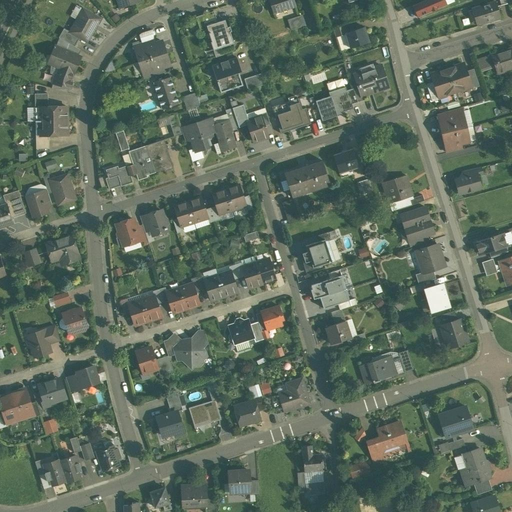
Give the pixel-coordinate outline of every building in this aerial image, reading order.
[(117,0),(120,8),(140,2),(139,0),(117,0)] [(292,0),(269,0),(274,13),(295,6),(292,0)] [(447,5),(445,0),(427,0),(413,6),(417,16),(447,5)] [(260,3),(252,6),(255,13),(263,10),(260,3)] [(495,3),(473,10),(478,25),(500,18),(495,3)] [(70,32),(79,38),(87,42),(100,19),(78,6),(72,17),(77,20),(70,32)] [(214,12),(196,18),(201,33),(202,33),(207,31),(206,27),(217,23),(214,12)] [(302,15),(292,18),(296,28),(306,25),(302,15)] [(292,18),(287,20),(291,30),(296,28),(292,18)] [(227,28),(225,20),(217,23),(206,27),(207,31),(213,50),(234,44),(230,32),(231,32),(230,27),(227,28)] [(344,26),(333,29),(336,37),(346,34),(345,33),(346,33),(344,26)] [(346,33),(345,33),(346,34),(350,48),(369,42),(364,27),(346,33)] [(79,38),(70,32),(64,28),(59,38),(69,43),(74,46),(79,38)] [(141,41),(154,38),(152,29),(139,33),(141,41)] [(145,41),(133,45),(135,51),(147,47),(145,41)] [(74,46),(69,43),(66,51),(78,56),(80,50),(74,46)] [(147,47),(135,51),(135,52),(137,51),(141,61),(165,54),(161,43),(147,47)] [(66,51),(55,46),(48,63),(60,68),(57,75),(55,74),(53,83),(70,88),(72,82),(70,79),(73,74),(73,73),(78,61),(76,60),(78,56),(66,51)] [(511,49),(492,56),(496,67),(498,73),(511,68),(511,49)] [(165,54),(141,61),(144,72),(142,73),(154,69),(168,65),(165,54)] [(492,56),(477,61),(481,72),(496,67),(492,56)] [(228,61),(220,63),(212,66),(220,90),(227,88),(228,91),(243,86),(239,75),(238,73),(241,72),(237,57),(228,60),(228,61)] [(463,64),(431,74),(434,82),(439,98),(440,98),(471,88),(471,87),(466,71),(463,64)] [(381,65),(354,74),(358,87),(362,96),(388,87),(381,65)] [(154,69),(142,73),(144,79),(156,75),(154,69)] [(474,69),(466,71),(471,87),(471,88),(471,89),(479,86),(474,69)] [(261,74),(244,79),(247,90),(264,85),(261,74)] [(170,77),(153,83),(162,109),(178,104),(170,77)] [(439,98),(434,82),(426,84),(432,102),(440,99),(440,98),(439,98)] [(53,83),(52,88),(67,93),(68,87),(53,83)] [(358,87),(353,89),(357,102),(364,100),(362,96),(358,87)] [(353,89),(346,91),(347,93),(348,93),(351,104),(357,102),(353,89)] [(476,102),(483,100),(480,92),(474,94),(476,102)] [(196,93),(182,97),(187,110),(200,106),(196,93)] [(347,93),(331,99),(330,97),(316,101),(322,121),(337,116),(336,114),(353,108),(351,104),(348,93),(347,93)] [(48,94),(35,94),(35,107),(48,107),(48,94)] [(281,134),(314,123),(308,107),(302,109),(298,99),(272,108),(281,134)] [(502,111),(510,109),(508,101),(500,103),(502,111)] [(234,115),(238,127),(239,128),(248,125),(247,121),(248,120),(243,105),(232,108),(234,115)] [(48,107),(35,107),(35,122),(67,121),(67,107),(48,107)] [(461,107),(453,110),(455,116),(463,114),(461,107)] [(232,108),(225,110),(227,117),(234,115),(232,108)] [(453,110),(438,114),(439,120),(455,116),(453,110)] [(266,112),(260,115),(260,116),(261,116),(264,126),(270,124),(266,112)] [(337,114),(339,123),(345,122),(343,113),(337,114)] [(176,114),(167,117),(170,125),(174,137),(183,134),(181,129),(176,114)] [(463,114),(455,116),(439,120),(442,133),(466,128),(463,114)] [(234,115),(227,117),(228,120),(229,120),(232,129),(238,127),(234,115)] [(248,120),(247,121),(248,125),(254,142),(268,138),(264,126),(261,116),(260,116),(248,120)] [(167,117),(157,120),(159,128),(170,125),(167,117)] [(211,118),(187,127),(191,138),(195,152),(206,149),(202,137),(216,133),(213,125),(211,118)] [(213,125),(216,133),(219,143),(218,143),(221,153),(236,147),(230,130),(232,129),(229,120),(228,120),(213,125)] [(67,121),(35,122),(36,136),(49,135),(68,135),(67,121)] [(187,127),(181,129),(183,134),(185,140),(191,138),(187,127)] [(466,128),(442,133),(446,147),(461,143),(469,141),(466,128)] [(49,135),(36,136),(36,149),(49,149),(49,135)] [(125,136),(117,138),(121,151),(129,148),(125,136)] [(164,140),(146,146),(155,172),(164,169),(165,171),(173,168),(164,140)] [(461,143),(446,147),(447,153),(463,149),(461,143)] [(146,146),(129,151),(133,165),(136,174),(138,180),(147,177),(146,175),(155,172),(146,146)] [(352,149),(333,155),(339,172),(349,169),(349,170),(358,167),(352,149)] [(47,169),(57,167),(55,159),(45,161),(47,169)] [(322,161),(284,173),(292,198),(330,185),(322,161)] [(133,165),(127,167),(127,166),(118,169),(117,166),(106,170),(107,173),(106,174),(107,175),(108,178),(117,175),(121,186),(133,182),(130,176),(136,174),(133,165)] [(480,167),(463,171),(464,178),(476,175),(477,176),(482,175),(480,167)] [(50,180),(48,175),(43,177),(47,190),(48,194),(54,192),(50,180)] [(67,175),(50,180),(54,192),(58,205),(75,199),(67,175)] [(108,178),(105,179),(109,190),(121,186),(117,175),(108,178)] [(406,175),(382,183),(389,204),(412,196),(406,175)] [(464,178),(456,180),(460,193),(480,188),(477,176),(476,175),(464,178)] [(368,179),(357,183),(361,194),(372,191),(368,179)] [(239,185),(226,189),(232,210),(245,206),(246,206),(243,197),(239,185)] [(226,189),(212,194),(216,206),(219,215),(220,214),(232,210),(226,189)] [(18,190),(3,195),(6,204),(7,204),(11,218),(26,213),(18,190)] [(47,190),(41,192),(45,205),(51,203),(48,194),(47,190)] [(33,196),(27,198),(34,217),(48,212),(45,205),(41,192),(32,194),(33,196)] [(422,195),(409,199),(411,205),(424,201),(422,195)] [(249,196),(243,197),(246,206),(245,206),(247,211),(253,209),(249,196)] [(201,197),(188,202),(194,223),(207,219),(208,218),(205,210),(201,197)] [(300,220),(293,199),(282,203),(288,224),(300,220)] [(188,202),(174,206),(178,218),(181,227),(182,227),(194,223),(188,202)] [(6,204),(0,206),(0,227),(13,224),(11,218),(7,204),(6,204)] [(411,205),(399,209),(401,215),(413,211),(411,205)] [(216,206),(211,208),(215,221),(221,219),(220,214),(219,215),(216,206)] [(413,211),(401,215),(405,228),(429,220),(429,219),(426,218),(426,215),(428,214),(425,207),(413,211)] [(211,208),(205,210),(208,218),(207,219),(209,223),(215,221),(211,208)] [(164,219),(161,210),(146,215),(146,216),(151,231),(152,234),(167,229),(166,225),(167,223),(166,220),(164,219)] [(151,231),(146,216),(140,218),(143,226),(145,233),(151,231)] [(178,218),(173,220),(177,234),(183,231),(182,227),(181,227),(178,218)] [(133,219),(116,225),(118,231),(117,234),(118,237),(121,239),(122,238),(124,238),(126,245),(139,240),(140,240),(136,228),(133,219)] [(429,220),(405,228),(409,241),(421,237),(433,233),(431,226),(429,226),(428,224),(430,221),(429,220)] [(143,226),(136,228),(140,240),(139,240),(141,245),(148,243),(145,233),(143,226)] [(256,232),(243,236),(245,242),(258,238),(256,232)] [(329,232),(317,236),(319,241),(325,240),(325,242),(331,240),(329,232)] [(503,234),(475,242),(479,255),(489,252),(506,246),(507,246),(503,234)] [(72,235),(46,243),(52,262),(66,257),(68,263),(79,259),(72,235)] [(421,237),(409,241),(411,247),(423,243),(421,237)] [(319,241),(306,246),(308,253),(307,255),(308,259),(311,261),(313,268),(317,267),(319,268),(322,267),(323,264),(332,262),(325,242),(325,240),(319,241)] [(437,244),(420,250),(423,260),(421,265),(423,272),(423,273),(433,270),(444,266),(437,244)] [(506,246),(489,252),(491,258),(508,252),(506,246)] [(28,266),(41,263),(37,247),(24,250),(28,266)] [(360,257),(368,255),(365,247),(358,249),(360,257)] [(253,256),(241,260),(241,263),(243,267),(255,263),(253,256)] [(511,257),(501,261),(505,277),(508,285),(511,283),(511,257)] [(492,258),(482,261),(486,275),(497,271),(492,258)] [(269,259),(255,263),(262,284),(276,280),(269,259)] [(241,263),(235,265),(239,278),(245,276),(242,267),(243,267),(241,263)] [(243,267),(242,267),(245,276),(249,288),(262,284),(255,263),(243,267)] [(235,265),(229,267),(230,271),(231,271),(234,280),(239,278),(235,265)] [(328,274),(330,279),(341,275),(339,270),(328,274)] [(423,272),(415,275),(418,284),(436,279),(433,270),(423,273),(423,272)] [(230,271),(217,275),(224,296),(237,292),(234,280),(231,271),(230,271)] [(203,275),(197,277),(201,290),(207,289),(204,280),(205,280),(203,275)] [(205,280),(204,280),(207,289),(211,301),(224,296),(217,275),(205,280)] [(320,297),(346,289),(341,275),(330,279),(312,285),(313,289),(311,290),(314,299),(320,297)] [(197,277),(191,279),(192,284),(193,284),(195,292),(201,290),(197,277)] [(192,284),(179,288),(186,309),(199,304),(195,292),(193,284),(192,284)] [(442,285),(425,290),(432,311),(448,306),(442,285)] [(165,287),(159,289),(163,303),(169,301),(166,292),(167,292),(165,287)] [(167,292),(166,292),(169,301),(173,313),(186,309),(179,288),(167,292)] [(159,289),(152,291),(154,296),(155,296),(157,304),(163,303),(159,289)] [(346,289),(320,297),(324,309),(338,304),(349,300),(346,289)] [(66,292),(53,296),(56,305),(69,301),(66,292)] [(154,296),(141,300),(148,321),(161,317),(157,304),(155,296),(154,296)] [(349,300),(338,304),(340,310),(357,304),(355,298),(349,300)] [(127,300),(120,302),(125,315),(131,313),(128,305),(129,304),(127,300)] [(129,304),(128,305),(131,313),(135,325),(148,321),(141,300),(129,304)] [(427,301),(421,303),(424,311),(430,309),(427,301)] [(271,309),(267,310),(267,309),(267,310),(262,311),(261,311),(261,312),(263,317),(267,330),(282,325),(279,317),(282,316),(279,306),(271,308),(271,309)] [(82,308),(62,314),(68,333),(72,331),(73,334),(84,330),(83,328),(88,326),(82,308)] [(454,311),(441,315),(444,323),(456,319),(454,311)] [(263,317),(257,319),(258,322),(261,332),(267,330),(263,317)] [(239,319),(236,320),(235,323),(235,324),(228,326),(231,334),(230,334),(229,337),(229,340),(232,341),(233,341),(234,344),(254,338),(250,325),(248,319),(243,321),(242,320),(239,319)] [(345,321),(326,327),(331,344),(346,340),(350,338),(345,321)] [(461,321),(441,327),(447,347),(467,340),(461,321)] [(258,322),(250,325),(254,338),(255,342),(263,339),(261,332),(258,322)] [(55,326),(43,330),(48,344),(60,340),(55,326)] [(43,330),(27,335),(29,339),(27,342),(28,345),(31,347),(34,357),(51,352),(48,344),(43,330)] [(204,332),(198,332),(191,340),(207,342),(204,332)] [(174,335),(168,341),(163,342),(168,357),(176,354),(173,346),(176,344),(180,344),(180,341),(181,341),(174,335)] [(359,335),(350,338),(346,340),(348,345),(361,341),(359,335)] [(188,343),(185,341),(181,341),(180,341),(180,344),(176,344),(173,346),(176,354),(178,360),(182,360),(191,368),(194,366),(200,366),(204,361),(203,360),(206,357),(204,350),(202,348),(207,342),(191,340),(188,343)] [(275,356),(283,355),(282,347),(274,348),(275,356)] [(151,348),(136,352),(143,374),(158,369),(151,348)] [(407,351),(399,354),(404,371),(413,368),(407,351)] [(391,356),(359,366),(363,377),(371,374),(373,383),(380,381),(380,380),(397,375),(391,356)] [(172,370),(168,357),(158,360),(162,373),(172,370)] [(94,366),(76,372),(77,374),(82,388),(99,382),(94,366)] [(77,374),(66,378),(70,392),(82,388),(77,374)] [(302,378),(291,382),(293,390),(279,394),(284,412),(310,404),(302,378)] [(52,381),(39,385),(41,391),(44,401),(42,401),(43,406),(66,398),(60,381),(53,383),(52,381)] [(260,384),(262,393),(270,391),(269,382),(260,384)] [(14,392),(0,396),(0,402),(7,424),(33,415),(34,415),(30,403),(25,389),(14,393),(14,392)] [(218,389),(209,392),(212,401),(215,400),(217,408),(223,406),(218,389)] [(41,391),(33,394),(35,402),(39,411),(44,409),(43,406),(42,401),(44,401),(41,391)] [(178,393),(166,397),(171,414),(177,412),(183,410),(178,393)] [(262,396),(253,398),(254,401),(255,401),(258,412),(266,409),(263,399),(262,396)] [(271,396),(263,399),(266,409),(267,413),(276,411),(271,396)] [(212,401),(189,408),(195,428),(221,420),(217,408),(215,400),(212,401)] [(254,401),(247,403),(245,408),(235,411),(239,426),(261,419),(258,412),(255,401),(254,401)] [(35,402),(30,403),(34,415),(33,415),(34,417),(40,415),(39,411),(35,402)] [(465,406),(439,415),(446,438),(473,429),(465,406)] [(171,414),(157,418),(163,436),(174,433),(175,435),(183,432),(177,412),(171,414)] [(43,421),(46,434),(58,430),(54,418),(43,421)] [(400,422),(377,430),(379,438),(383,449),(406,441),(400,422)] [(77,437),(70,439),(74,453),(81,451),(77,437)] [(379,438),(375,439),(379,450),(383,449),(379,438)] [(375,439),(367,442),(373,463),(382,460),(379,450),(375,439)] [(462,439),(448,444),(450,450),(465,446),(462,439)] [(447,442),(438,445),(439,449),(439,450),(440,454),(450,450),(448,444),(447,442)] [(90,443),(80,446),(85,460),(94,457),(90,443)] [(313,455),(312,445),(302,446),(304,472),(322,470),(325,470),(324,460),(321,460),(321,454),(313,455)] [(105,451),(105,449),(97,451),(102,469),(110,466),(111,468),(119,466),(116,458),(120,457),(118,449),(114,450),(113,448),(105,451)] [(480,449),(461,455),(466,468),(461,469),(466,485),(473,483),(488,478),(490,478),(488,473),(489,470),(488,466),(485,464),(480,449)] [(60,461),(59,461),(66,482),(66,483),(81,478),(79,472),(82,471),(79,463),(78,463),(75,455),(60,461)] [(41,459),(35,462),(39,475),(45,474),(46,472),(43,465),(41,459)] [(60,461),(59,459),(43,465),(46,472),(45,474),(47,481),(50,480),(52,486),(66,482),(59,461),(60,461)] [(364,464),(356,466),(359,474),(366,472),(364,464)] [(248,470),(229,472),(230,493),(250,491),(249,481),(248,470)] [(322,470),(304,472),(305,484),(324,482),(322,470)] [(488,478),(473,483),(477,495),(492,490),(488,478)] [(258,480),(249,481),(250,491),(250,494),(259,494),(258,480)] [(324,482),(305,484),(306,490),(324,488),(324,482)] [(205,484),(182,486),(183,506),(205,504),(206,504),(205,488),(205,484)] [(214,487),(205,488),(206,504),(205,504),(205,511),(216,511),(214,487)] [(164,488),(150,492),(155,507),(163,505),(165,511),(171,509),(164,488)] [(499,511),(494,496),(471,503),(473,511),(499,511)] [(132,505),(123,505),(123,511),(139,511),(139,502),(132,503),(132,505)]
